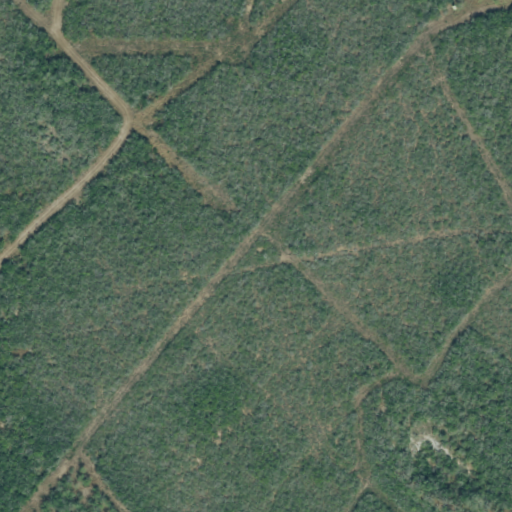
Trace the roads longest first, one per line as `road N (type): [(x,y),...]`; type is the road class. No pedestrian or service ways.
road 1 (track): [(511,226),(252,240),(0,487)]
road 2 (track): [(252,240),(242,206),(37,0)]
